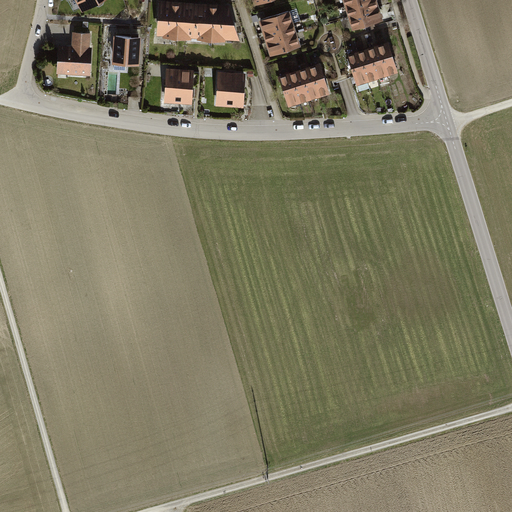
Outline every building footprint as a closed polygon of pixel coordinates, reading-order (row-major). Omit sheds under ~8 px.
[(78,0),(82,7),(85,8),(95,3),(99,4),(104,2),(103,0),(78,0)] [(379,8),(376,0),(367,0),(348,6),(351,16),(379,8)] [(228,7),(157,3),(154,40),(163,41),(163,45),(189,46),(189,42),(197,43),(197,47),(224,49),(225,44),(240,45),(228,7)] [(382,19),(379,8),(351,16),(354,28),(382,19)] [(293,23),(289,11),(261,19),(265,32),(293,23)] [(296,33),(293,23),(265,32),(268,42),(296,33)] [(299,45),(296,33),(268,42),(272,54),(299,45)] [(138,37),(117,35),(114,66),(136,68),(138,37)] [(59,49),(58,76),(90,78),(92,36),(72,36),(72,49),(59,49)] [(389,42),(379,45),(388,73),(398,70),(389,42)] [(379,45),(369,48),(378,76),(388,73),(379,45)] [(369,48),(359,52),(368,79),(378,76),(369,48)] [(359,52),(349,55),(358,83),(368,79),(359,52)] [(320,63),(310,66),(319,94),(329,91),(320,63)] [(310,66),(300,70),(309,98),(319,94),(310,66)] [(300,70),(290,73),(299,101),(309,98),(300,70)] [(194,73),(166,71),(164,104),(192,105),(194,73)] [(246,75),(220,73),(218,108),(243,110),(246,75)] [(290,73),(280,76),(289,104),(299,101),(290,73)]
